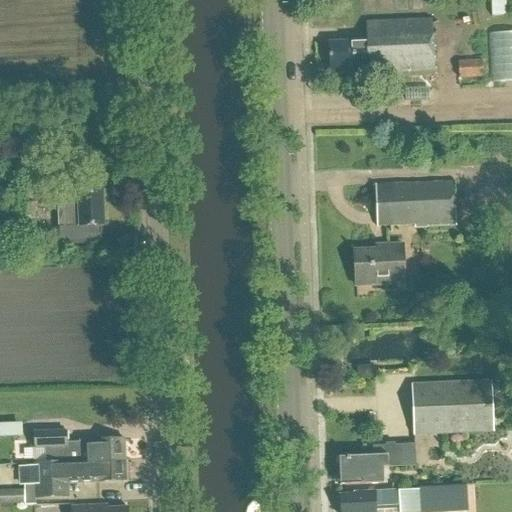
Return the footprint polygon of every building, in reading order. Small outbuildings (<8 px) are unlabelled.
[(0,0),(0,9),(70,6),(70,0),(0,0)] [(367,42),(328,44),(329,75),(380,73),(380,78),(434,76),(432,20),(366,23),(367,42)] [(73,64),(72,32),(38,33),(38,28),(20,28),(20,33),(15,33),(15,55),(4,56),(5,81),(33,80),(32,65),(73,64)] [(511,81),(511,33),(488,35),(490,82),(511,81)] [(13,184),(0,183),(0,193),(14,193),(14,199),(48,199),(47,181),(13,182),(13,184)] [(454,184),(375,187),(377,226),(404,225),(404,228),(456,227),(454,184)] [(100,228),(103,228),(102,194),(57,196),(59,240),(64,246),(101,244),(100,228)] [(381,251),(354,252),(356,287),(404,286),(403,246),(381,247),(381,251)] [(491,383),(411,386),(413,438),(493,433),(491,383)] [(98,442),(98,443),(67,444),(66,433),(35,434),(35,450),(45,450),(46,463),(127,459),(126,441),(98,442)] [(373,458),(338,460),(340,486),(383,484),(383,469),(416,467),(415,446),(395,447),(395,444),(385,445),(385,447),(372,448),(373,458)] [(24,487),(25,492),(0,493),(0,505),(35,504),(35,500),(70,498),(69,482),(99,481),(99,483),(128,482),(127,459),(46,463),(46,464),(33,464),(34,486),(24,487)] [(374,511),(375,511),(399,510),(399,511),(419,511),(418,492),(353,495),(352,497),(340,498),(340,511),(374,511)]
